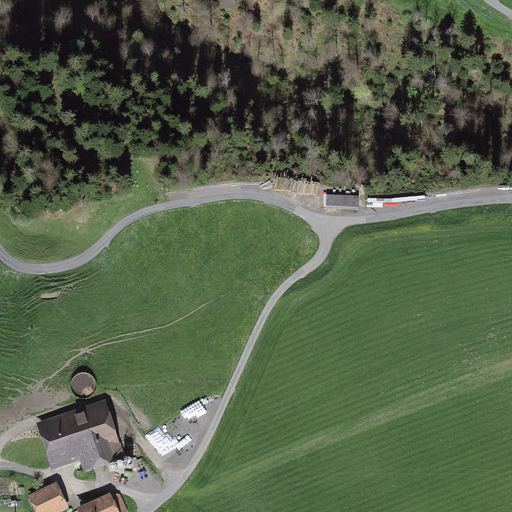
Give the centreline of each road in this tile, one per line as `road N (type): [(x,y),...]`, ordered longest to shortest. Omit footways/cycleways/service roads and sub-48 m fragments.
road 1 (residential): [(511,200),(328,225),(271,200),(226,195),(145,211),(65,265),(27,268),(0,251)]
road 2 (track): [(328,225),(318,259),(267,306),(185,474),(146,511)]
road 3 (track): [(0,447),(26,425),(104,397),(176,483)]
road 4 (track): [(0,467),(124,490),(151,508)]
